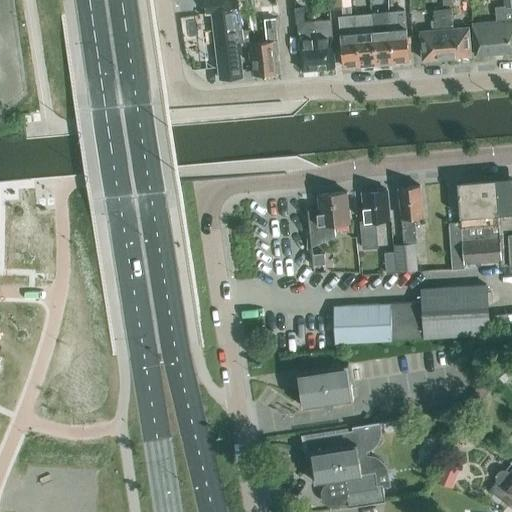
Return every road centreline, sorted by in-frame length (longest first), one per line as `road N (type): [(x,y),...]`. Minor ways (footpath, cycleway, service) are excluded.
road 1 (residential): [(253,511),(211,213),(217,198),(242,183),(511,156)]
road 2 (primary): [(205,511),(122,0)]
road 3 (primary): [(91,0),(168,511)]
road 4 (residential): [(511,78),(194,96),(172,79),(161,0)]
